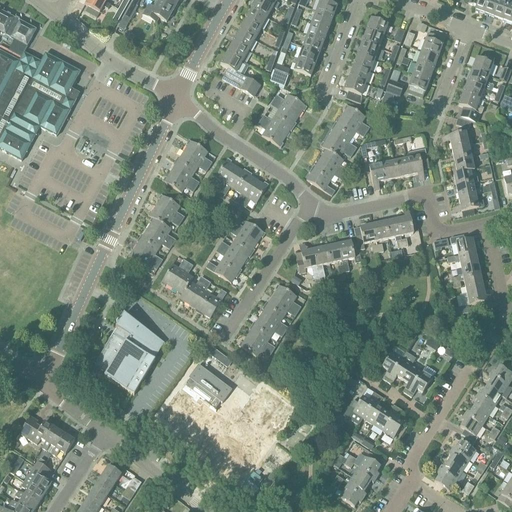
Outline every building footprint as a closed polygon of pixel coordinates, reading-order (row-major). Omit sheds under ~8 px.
[(96,19),(105,4),(97,0),(87,0),(84,6),(86,7),(84,12),(96,19)] [(139,3),(134,0),(117,30),(123,33),(137,9),(136,8),(139,3)] [(158,0),(157,3),(172,12),(178,0),(158,0)] [(266,20),(273,9),(257,0),(251,12),(266,20)] [(279,6),(276,4),(277,0),(257,0),(273,9),(276,10),(279,6)] [(304,9),(306,0),(299,0),(297,7),(304,9)] [(316,13),(332,20),(337,8),(334,7),(336,2),(332,0),(317,0),(317,1),(320,2),(316,13)] [(489,0),(468,0),(467,5),(476,8),(474,12),(484,16),(489,0)] [(493,19),(500,1),(496,0),(489,0),(484,16),(493,19)] [(503,22),(509,5),(500,1),(493,19),(503,22)] [(172,13),(172,12),(157,3),(153,10),(148,7),(142,16),(156,24),(158,20),(165,24),(169,18),(171,18),(173,15),(172,13)] [(511,26),(511,25),(511,5),(509,5),(503,22),(511,26)] [(287,17),(291,18),(294,10),(289,8),(286,16),(287,17)] [(0,33),(26,48),(36,31),(0,11),(0,33)] [(260,31),(266,20),(251,12),(244,23),(260,31)] [(328,32),(332,20),(316,13),(311,25),(328,32)] [(298,20),(297,20),(293,18),(290,26),(295,28),(298,20)] [(366,32),(383,38),(388,27),(371,20),(366,32)] [(254,42),(260,31),(244,23),(238,33),(254,42)] [(323,43),(328,32),(311,25),(307,37),(323,43)] [(393,42),(400,45),(405,32),(398,30),(393,42)] [(282,42),(285,33),(280,31),(277,40),(282,42)] [(379,50),(383,38),(366,32),(362,44),(379,50)] [(248,53),(254,42),(238,33),(232,44),(248,53)] [(284,42),(289,44),(292,36),(287,34),(284,42)] [(410,48),(414,36),(407,34),(403,46),(410,48)] [(421,53),(438,59),(442,47),(437,45),(439,39),(428,35),(421,53)] [(319,55),(323,43),(307,37),(302,49),(319,55)] [(286,52),(289,44),(284,42),(281,50),(286,52)] [(241,64),(248,53),(232,44),(226,55),(241,64)] [(374,62),(379,50),(362,44),(357,56),(374,62)] [(314,66),(319,55),(302,49),(298,61),(314,66)] [(19,62),(0,52),(0,150),(21,162),(39,129),(56,138),(59,132),(79,94),(71,90),(79,73),(45,54),(40,63),(23,54),(19,62)] [(433,71),(438,59),(421,53),(416,64),(433,71)] [(225,76),(222,82),(248,95),(254,99),(260,88),(242,78),(248,67),(241,64),(226,55),(219,67),(228,72),(226,77),(225,76)] [(370,74),(374,62),(357,56),(353,67),(370,74)] [(472,71),(488,78),(493,66),(476,59),(472,71)] [(309,79),(314,66),(298,61),(293,73),(309,79)] [(429,83),(433,71),(416,64),(412,76),(429,83)] [(286,80),(290,70),(276,65),(272,75),(286,80)] [(365,85),(370,74),(353,67),(348,79),(365,85)] [(506,84),(510,72),(503,69),(499,81),(506,84)] [(394,71),(391,79),(397,81),(400,74),(394,71)] [(486,84),(488,78),(472,71),(467,83),(484,89),(491,92),(493,87),(486,84)] [(424,94),(429,83),(412,76),(408,88),(406,94),(422,100),(424,94)] [(384,89),(387,80),(382,78),(379,87),(384,89)] [(361,97),(365,85),(348,79),(344,91),(348,93),(346,100),(360,105),(363,98),(361,97)] [(398,100),(404,86),(390,81),(385,95),(398,100)] [(479,101),(484,89),(467,83),(462,95),(479,101)] [(477,107),(479,101),(462,95),(458,107),(463,109),(458,120),(471,124),(476,125),(480,116),(481,116),(483,110),(477,107)] [(273,102),(297,118),(301,112),(303,113),(306,109),(287,97),(284,103),(276,98),(273,102)] [(511,112),(511,101),(503,98),(500,107),(511,112)] [(294,124),(297,118),(273,102),(270,107),(277,112),(274,117),(293,129),(295,125),(294,124)] [(340,118),(366,134),(369,129),(361,124),(365,119),(345,107),(343,111),(344,112),(340,118)] [(290,133),(293,129),(274,117),(270,123),(263,118),(260,122),(285,138),(289,132),(290,133)] [(363,139),(366,134),(340,118),(336,125),(335,123),(332,127),(351,139),(355,134),(363,139)] [(471,124),(458,120),(455,126),(468,131),(471,124)] [(281,145),(285,138),(260,122),(257,128),(264,133),(261,138),(280,150),(283,146),(281,145)] [(348,144),(351,139),(332,127),(330,131),(332,132),(328,138),(353,154),(356,149),(348,144)] [(450,150),(467,147),(464,134),(447,138),(450,150)] [(350,159),(353,154),(328,138),(324,145),(322,144),(319,147),(323,150),(339,159),(342,154),(350,159)] [(184,152),(209,168),(211,165),(203,160),(207,154),(188,142),(185,146),(187,147),(184,152)] [(366,151),(376,149),(375,143),(361,146),(358,152),(360,160),(368,158),(366,151)] [(453,163),(469,159),(467,147),(450,150),(453,163)] [(343,162),(339,159),(323,150),(321,154),(323,155),(319,161),(344,177),(347,173),(339,167),(343,162)] [(406,159),(405,160),(409,177),(416,175),(417,180),(422,179),(421,172),(429,170),(424,151),(405,155),(406,159)] [(205,174),(209,168),(184,152),(179,159),(177,158),(175,161),(194,174),(197,169),(205,174)] [(468,172),(469,173),(472,172),(469,159),(453,163),(455,174),(455,175),(468,172)] [(220,194),(236,169),(230,165),(231,163),(227,160),(215,179),(220,183),(215,191),(220,194)] [(396,179),(409,177),(405,160),(393,163),(396,179)] [(191,179),(194,174),(175,161),(172,166),(174,167),(170,173),(196,189),(199,185),(191,179)] [(341,182),(344,177),(319,161),(315,167),(313,166),(311,170),(330,182),(333,177),(341,182)] [(384,182),(396,179),(393,163),(380,165),(384,182)] [(377,184),(384,182),(380,165),(368,168),(373,193),(379,192),(377,184)] [(236,192),(248,173),(244,171),(242,173),(236,169),(220,194),(224,197),(229,189),(236,192)] [(326,188),(330,182),(311,170),(308,174),(310,175),(306,182),(331,198),(334,193),(326,188)] [(468,173),(469,173),(468,172),(455,175),(455,174),(452,175),(454,188),(471,184),(478,183),(477,178),(470,179),(468,173)] [(192,194),(196,189),(170,173),(166,179),(164,178),(161,182),(181,195),(184,189),(192,194)] [(240,206),(256,181),(251,178),(252,176),(248,173),(236,192),(240,195),(235,203),(240,206)] [(511,176),(502,179),(506,197),(511,195),(511,176)] [(256,181),(240,206),(245,210),(250,202),(255,205),(268,186),(263,183),(262,185),(256,181)] [(457,201),(474,197),(471,184),(454,188),(457,201)] [(156,207),(181,223),(184,219),(176,214),(180,208),(160,196),(158,200),(159,201),(156,207)] [(474,197),(457,201),(460,213),(484,208),(483,202),(475,204),(474,197)] [(178,229),(181,223),(156,207),(151,214),(150,213),(147,217),(151,219),(167,229),(170,224),(178,229)] [(396,220),(400,237),(412,234),(408,217),(396,220)] [(167,229),(151,219),(149,223),(151,225),(147,230),(172,246),(175,242),(167,237),(171,231),(167,229)] [(383,223),(387,240),(395,238),(395,242),(400,241),(400,237),(396,220),(383,223)] [(231,228),(257,244),(260,238),(262,239),(265,235),(246,223),(242,229),(234,223),(231,228)] [(375,243),(387,240),(383,223),(371,226),(375,243)] [(363,245),(375,243),(371,226),(359,228),(360,235),(354,236),(355,243),(356,244),(357,252),(364,250),(363,245)] [(252,250),(257,244),(231,228),(228,232),(236,238),(233,243),(252,255),(254,251),(252,250)] [(168,251),(172,246),(147,230),(143,236),(141,235),(139,239),(158,251),(161,246),(168,251)] [(458,257),(474,254),(471,241),(464,243),(463,237),(449,240),(450,246),(455,245),(458,257)] [(154,257),(158,251),(139,239),(136,244),(138,245),(134,250),(159,266),(161,262),(154,257)] [(249,259),(252,255),(233,243),(229,249),(221,244),(218,248),(243,264),(247,258),(249,259)] [(349,243),(337,245),(341,262),(341,266),(343,274),(349,272),(347,261),(353,259),(354,263),(360,262),(357,252),(356,244),(355,243),(350,244),(349,243)] [(328,265),(341,262),(337,245),(325,248),(326,254),(328,265)] [(239,270),(243,264),(218,248),(215,253),(223,258),(219,263),(239,276),(241,271),(239,270)] [(322,266),(328,265),(326,254),(325,248),(312,251),(316,268),(319,279),(324,278),(322,266)] [(155,271),(159,266),(134,250),(130,257),(128,256),(125,260),(144,272),(148,267),(155,271)] [(314,280),(319,279),(316,268),(312,251),(300,254),(303,266),(297,267),(299,276),(305,275),(304,270),(311,269),(314,280)] [(460,270),(477,266),(474,254),(458,257),(446,260),(448,265),(459,262),(460,270)] [(171,290),(187,264),(182,261),(178,269),(172,265),(160,285),(164,287),(165,286),(171,290)] [(236,280),(239,276),(219,263),(216,269),(208,264),(205,269),(230,285),(234,278),(236,280)] [(180,298),(190,283),(193,278),(187,275),(192,267),(187,264),(171,290),(177,294),(176,296),(180,298)] [(458,277),(459,283),(463,282),(480,278),(477,266),(460,270),(462,277),(458,277)] [(298,288),(302,282),(292,276),(288,282),(298,288)] [(189,308),(205,282),(199,278),(194,286),(190,283),(180,298),(177,302),(182,305),(182,303),(189,308)] [(466,294),(483,291),(480,278),(463,282),(466,294)] [(198,315),(210,296),(204,292),(209,285),(205,282),(189,308),(195,311),(194,313),(198,315)] [(272,297),(297,313),(300,309),(293,304),(296,299),(277,286),(274,291),(275,292),(272,297)] [(210,296),(198,315),(202,318),(203,316),(209,320),(225,294),(220,291),(215,299),(210,296)] [(483,291),(466,294),(469,307),(485,303),(483,291)] [(294,318),(297,313),(272,297),(268,304),(266,303),(264,307),(283,319),(287,313),(294,318)] [(280,324),(283,319),(264,307),(261,311),(263,312),(259,318),(284,334),(287,329),(280,324)] [(458,309),(446,312),(448,318),(459,316),(458,309)] [(164,344),(159,341),(124,316),(93,366),(106,374),(103,379),(133,397),(154,362),(153,361),(164,344)] [(281,338),(284,334),(259,318),(255,325),(253,324),(251,327),(270,339),(274,334),(281,338)] [(267,345),(270,339),(251,327),(248,331),(250,332),(247,337),(271,353),(274,349),(267,345)] [(413,328),(410,334),(416,338),(419,332),(413,328)] [(268,359),(271,353),(247,337),(242,345),(240,344),(238,348),(257,360),(261,355),(268,359)] [(199,338),(192,347),(197,350),(198,351),(204,342),(199,338)] [(386,384),(401,360),(391,354),(381,369),(387,372),(382,381),(386,384)] [(402,382),(411,367),(401,360),(386,384),(391,387),(396,378),(402,382)] [(411,367),(402,382),(407,385),(402,394),(406,397),(422,373),(411,367)] [(216,464),(222,456),(255,413),(228,392),(195,368),(185,382),(187,383),(180,392),(179,391),(159,416),(172,426),(174,424),(182,430),(178,435),(216,464)] [(489,376),(507,388),(511,380),(511,376),(498,368),(494,374),(492,372),(489,376)] [(432,380),(422,373),(406,397),(411,399),(416,391),(422,395),(432,380)] [(500,398),(507,388),(489,376),(486,381),(489,383),(485,388),(500,398)] [(494,408),(500,398),(485,388),(481,394),(479,392),(476,397),(494,408)] [(363,420),(378,397),(373,394),(367,402),(362,398),(352,414),(363,420)] [(373,427),(382,412),(377,408),(382,400),(378,397),(363,420),(373,427)] [(488,418),(494,408),(476,397),(473,401),(476,403),(472,409),(488,418)] [(383,433),(398,410),(393,407),(388,415),(382,412),(373,427),(383,433)] [(502,413),(509,418),(511,413),(511,412),(506,408),(502,413)] [(481,428),(488,418),(472,409),(469,414),(466,413),(463,417),(481,428)] [(398,410),(383,433),(393,440),(403,425),(397,421),(402,413),(398,410)] [(506,422),(509,418),(502,413),(500,417),(506,422)] [(481,428),(463,417),(460,422),(463,423),(459,429),(464,432),(461,436),(474,444),(477,439),(475,438),(481,428)] [(44,444),(54,429),(43,423),(39,429),(34,426),(36,423),(28,419),(18,435),(36,446),(39,441),(44,444)] [(54,450),(63,435),(54,429),(44,444),(41,449),(46,452),(49,447),(54,450)] [(489,434),(496,438),(499,434),(492,430),(489,434)] [(244,433),(224,464),(240,475),(260,444),(244,433)] [(356,442),(359,437),(353,434),(350,439),(353,440),(356,442)] [(494,442),(496,438),(489,434),(487,437),(494,442)] [(54,450),(50,455),(55,458),(59,453),(64,456),(73,442),(63,435),(54,450)] [(506,448),(510,442),(505,439),(503,442),(501,445),(506,448)] [(364,440),(361,445),(366,449),(369,443),(364,440)] [(450,452),(468,463),(475,453),(459,443),(455,449),(453,447),(450,452)] [(358,459),(363,451),(354,445),(349,454),(358,459)] [(374,455),(385,459),(387,454),(376,449),(374,455)] [(462,473),(468,463),(450,452),(447,456),(450,457),(446,464),(462,473)] [(492,464),(496,467),(502,456),(498,454),(492,464)] [(347,462),(353,466),(356,461),(350,457),(347,462)] [(358,469),(376,480),(379,475),(376,474),(380,468),(364,459),(358,469)] [(350,470),(353,466),(347,462),(344,466),(350,470)] [(37,464),(36,463),(33,469),(45,476),(48,471),(43,467),(37,464)] [(455,484),(462,473),(446,464),(443,469),(440,468),(437,472),(455,484)] [(20,479),(25,471),(17,465),(11,473),(20,479)] [(476,469),(483,473),(486,469),(479,465),(476,469)] [(101,476),(114,485),(120,476),(107,467),(101,476)] [(42,481),(45,476),(33,469),(26,478),(32,482),(29,487),(43,496),(50,486),(42,481)] [(373,485),(376,480),(358,469),(351,479),(367,489),(370,483),(373,485)] [(481,477),(483,473),(476,469),(474,473),(481,477)] [(449,494),(455,484),(437,472),(434,477),(437,478),(433,484),(449,494)] [(108,495),(114,485),(101,476),(95,486),(108,495)] [(263,497),(266,493),(276,480),(272,477),(259,493),(263,497)] [(334,482),(340,486),(343,481),(337,477),(334,482)] [(8,487),(12,480),(8,478),(4,484),(8,487)] [(126,489),(134,494),(140,484),(133,479),(126,489)] [(363,494),(367,489),(351,479),(345,489),(363,500),(366,496),(363,494)] [(337,490),(340,486),(334,482),(331,486),(337,490)] [(29,487),(24,483),(20,488),(26,492),(23,496),(37,506),(43,496),(29,487)] [(464,489),(470,493),(473,489),(466,485),(464,489)] [(511,490),(506,487),(502,485),(500,489),(504,491),(497,502),(510,510),(511,505),(511,490)] [(100,507),(108,495),(95,486),(87,498),(100,507)] [(132,498),(134,494),(126,489),(124,493),(132,498)] [(360,505),(363,500),(345,489),(339,499),(354,509),(358,503),(360,505)] [(468,497),(470,493),(464,489),(461,493),(468,497)] [(23,496),(17,493),(14,497),(20,501),(17,506),(26,511),(33,511),(37,506),(23,496)] [(129,502),(132,498),(124,493),(121,497),(129,502)] [(84,511),(97,511),(100,507),(87,498),(80,509),(84,511)] [(11,502),(5,511),(26,511),(17,506),(11,502)]
